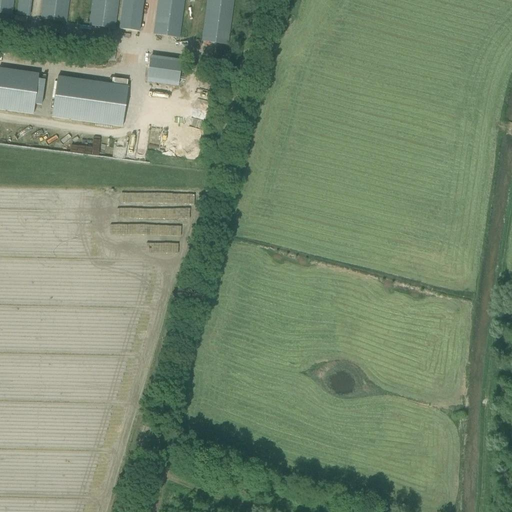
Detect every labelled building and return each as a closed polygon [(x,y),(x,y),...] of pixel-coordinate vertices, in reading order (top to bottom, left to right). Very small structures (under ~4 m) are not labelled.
[(0,0),(0,13),(12,15),(14,0),(0,0)] [(20,0),(18,16),(31,18),(32,0),(20,0)] [(42,0),(40,20),(63,23),(66,0),(92,0),(89,27),(113,30),(117,0),(42,0)] [(122,0),(118,31),(137,33),(139,23),(142,0),(122,0)] [(226,46),(232,0),(157,0),(152,36),(177,39),(182,0),(207,0),(201,43),(226,46)] [(147,83),(176,87),(180,61),(150,57),(147,83)] [(0,111),(32,116),(39,74),(0,68),(0,111)] [(122,128),(127,87),(57,77),(51,118),(122,128)]
